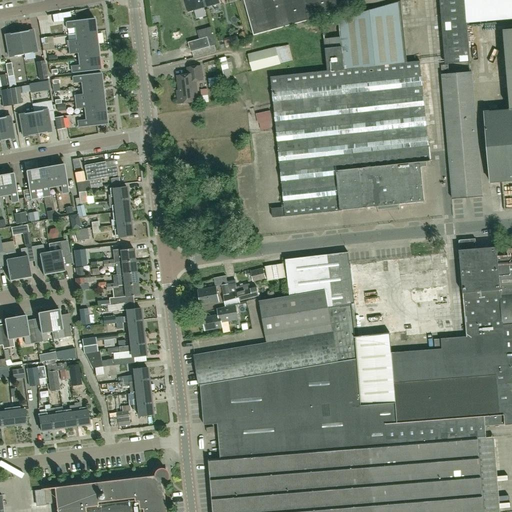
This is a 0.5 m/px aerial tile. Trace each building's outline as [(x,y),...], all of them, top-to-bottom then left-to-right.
[(184,0),(188,12),(207,7),(205,0),(184,0)] [(354,8),(351,0),(240,0),(242,5),(245,4),(254,36),(354,8)] [(351,0),(354,8),(383,0),(351,0)] [(511,0),(439,0),(445,64),(470,62),(466,24),(511,19),(511,0)] [(426,161),(430,161),(419,61),(407,62),(400,1),(323,24),(327,70),(271,77),(284,207),(271,209),(272,218),(424,202),(420,167),(426,166),(426,161)] [(94,18),(66,21),(66,22),(67,28),(75,27),(75,34),(96,31),(94,18)] [(511,29),(503,30),(510,110),(484,112),(490,182),(511,180),(511,29)] [(19,32),(23,54),(37,52),(33,30),(19,32)] [(97,44),(96,31),(75,34),(76,40),(68,41),(69,47),(97,44)] [(23,54),(19,32),(5,35),(9,57),(23,54)] [(210,47),(207,37),(188,43),(191,52),(210,47)] [(99,57),(97,44),(69,47),(70,54),(78,53),(78,59),(99,57)] [(289,45),(276,48),(248,55),(252,71),(293,61),(289,45)] [(100,70),(99,57),(78,59),(79,65),(71,66),(72,72),(72,73),(100,70)] [(39,80),(46,79),(42,61),(36,63),(39,80)] [(4,64),(9,88),(16,86),(14,76),(13,76),(11,63),(4,64)] [(178,95),(179,103),(198,101),(195,81),(203,80),(201,66),(187,68),(188,75),(178,76),(180,95),(178,95)] [(482,197),(472,72),(442,74),(452,199),(453,199),(482,197)] [(101,73),(72,76),(72,77),(73,83),(81,82),(82,88),(102,86),(101,73)] [(104,98),(102,86),(82,88),(83,95),(75,96),(75,102),(104,98)] [(12,105),(21,104),(19,87),(10,88),(12,105)] [(3,106),(12,105),(10,89),(0,90),(3,106)] [(105,111),(104,98),(75,102),(76,108),(84,107),(85,113),(105,111)] [(33,112),(37,134),(51,132),(47,109),(33,112)] [(107,124),(105,111),(85,113),(86,120),(78,121),(78,127),(78,128),(107,124)] [(23,137),(37,134),(33,112),(19,114),(23,137)] [(0,117),(0,140),(14,138),(10,116),(0,117)] [(65,128),(62,116),(54,118),(56,129),(65,128)] [(91,191),(90,188),(101,186),(100,178),(118,175),(116,165),(106,167),(104,161),(84,165),(86,178),(88,178),(89,180),(76,183),(78,192),(91,191)] [(64,164),(51,166),(54,186),(61,185),(62,193),(68,192),(69,192),(64,164)] [(51,166),(38,169),(43,197),(49,195),(48,187),(54,186),(51,166)] [(43,197),(38,169),(25,171),(30,199),(31,199),(37,198),(35,190),(41,189),(43,197)] [(13,173),(0,175),(4,195),(10,194),(12,202),(18,201),(13,173)] [(110,189),(111,195),(108,195),(109,202),(128,199),(126,187),(113,188),(113,189),(110,189)] [(128,199),(109,202),(109,208),(112,208),(112,213),(129,211),(128,199)] [(78,204),(79,215),(86,213),(84,203),(78,204)] [(112,213),(113,220),(111,220),(111,225),(117,225),(131,224),(129,211),(112,213)] [(25,212),(14,214),(15,224),(27,222),(25,212)] [(117,225),(117,230),(114,230),(115,238),(118,237),(118,238),(132,236),(131,224),(117,225)] [(31,244),(29,233),(22,234),(24,245),(31,244)] [(194,355),(199,386),(200,386),(203,426),(217,425),(220,459),(208,460),(212,511),(483,511),(477,438),(485,437),(484,426),(504,424),(504,425),(511,424),(511,254),(497,255),(496,247),(493,247),(476,249),(475,239),(458,240),(459,245),(459,250),(460,262),(458,262),(460,288),(462,288),(466,336),(454,337),(441,338),(442,349),(432,350),(431,346),(405,348),(405,352),(391,353),(390,343),(389,335),(359,338),(354,303),(353,303),(349,264),(348,257),(347,251),(306,257),(285,260),(285,264),(290,296),(260,301),(267,343),(194,355)] [(56,251),(50,252),(53,272),(64,270),(62,256),(69,255),(66,241),(54,243),(54,244),(56,251)] [(53,272),(50,252),(44,253),(42,246),(43,246),(43,245),(32,247),(34,261),(40,260),(42,274),(53,272)] [(22,257),(16,258),(20,278),(31,276),(26,248),(20,249),(21,250),(22,257)] [(120,250),(121,262),(134,261),(133,248),(120,250)] [(85,249),(74,250),(75,267),(86,266),(85,249)] [(20,278),(16,258),(10,259),(9,252),(9,251),(4,252),(9,280),(20,278)] [(115,260),(109,260),(109,267),(115,266),(115,268),(122,268),(122,274),(136,272),(134,261),(121,262),(115,263),(115,260)] [(285,277),(283,264),(265,267),(268,280),(285,277)] [(75,268),(76,276),(84,275),(83,267),(75,268)] [(253,281),(265,278),(263,268),(251,271),(245,272),(246,277),(252,275),(253,281)] [(105,284),(106,287),(137,284),(136,272),(122,274),(123,280),(116,281),(117,283),(111,283),(105,284)] [(240,301),(253,298),(259,296),(257,287),(250,288),(249,284),(237,287),(235,280),(227,282),(230,293),(238,291),(240,301)] [(106,287),(106,291),(112,290),(117,289),(118,292),(124,291),(125,298),(139,296),(137,284),(106,287)] [(228,285),(223,286),(224,295),(226,306),(229,305),(239,303),(237,291),(230,293),(228,285)] [(201,306),(219,302),(216,287),(198,290),(201,306)] [(99,305),(102,305),(110,304),(123,303),(123,297),(109,298),(109,300),(107,300),(99,301),(99,305)] [(218,315),(203,317),(205,331),(222,328),(221,321),(226,320),(227,321),(238,319),(236,309),(236,305),(217,309),(218,315)] [(87,308),(79,309),(81,325),(90,324),(87,308)] [(122,323),(128,322),(142,320),(140,308),(126,310),(127,317),(123,317),(115,318),(115,323),(122,323)] [(48,311),(51,331),(52,331),(53,339),(64,337),(59,309),(48,311)] [(51,331),(48,311),(37,313),(42,341),(47,340),(46,332),(51,331)] [(25,315),(14,317),(18,337),(24,336),(25,344),(31,343),(25,315)] [(7,338),(1,339),(3,348),(14,346),(12,338),(18,337),(14,317),(3,319),(7,338)] [(128,322),(129,334),(143,332),(142,320),(128,322)] [(129,334),(130,345),(144,344),(143,332),(129,334)] [(94,338),(91,338),(81,339),(84,353),(97,351),(94,338)] [(119,352),(131,351),(132,357),(146,356),(144,344),(130,345),(130,346),(118,347),(107,349),(107,354),(119,352)] [(75,348),(66,350),(67,359),(76,359),(75,348)] [(102,367),(113,365),(129,364),(129,357),(112,359),(101,360),(102,367)] [(65,363),(64,360),(55,361),(56,364),(55,364),(56,371),(59,371),(61,380),(70,379),(69,369),(66,370),(65,363)] [(69,369),(70,379),(71,386),(81,385),(78,363),(68,365),(69,369)] [(51,386),(52,390),(58,389),(58,385),(57,379),(56,371),(55,364),(46,366),(47,372),(49,372),(51,386)] [(44,366),(27,369),(26,369),(29,387),(30,386),(39,385),(38,379),(45,378),(44,366)] [(134,381),(148,380),(147,368),(133,369),(134,381)] [(23,369),(12,370),(13,380),(24,378),(23,369)] [(0,378),(9,377),(8,370),(0,370),(0,378)] [(148,380),(134,381),(136,393),(150,391),(148,380)] [(136,393),(136,399),(132,400),(133,405),(132,405),(151,403),(150,391),(136,393)] [(74,405),(77,426),(89,424),(87,411),(86,411),(86,408),(81,408),(80,402),(74,403),(74,405)] [(132,410),(138,410),(138,417),(153,415),(151,403),(132,405),(132,410)] [(65,428),(77,426),(74,405),(68,406),(69,410),(63,411),(62,411),(65,428)] [(129,424),(128,412),(130,411),(129,405),(121,406),(122,412),(116,413),(118,426),(122,425),(122,430),(129,429),(129,425),(129,424)] [(62,407),(50,409),(53,429),(65,428),(62,411),(63,411),(62,407)] [(18,408),(11,409),(13,424),(26,422),(24,409),(19,410),(18,408)] [(6,412),(0,413),(0,416),(1,426),(13,424),(11,409),(5,409),(6,412)] [(40,431),(53,429),(50,409),(45,409),(45,413),(38,415),(39,418),(38,418),(40,431)] [(3,511),(1,495),(0,494),(0,511),(164,511),(162,483),(163,482),(165,481),(166,480),(167,478),(168,476),(168,474),(167,472),(164,469),(162,468),(160,468),(158,468),(156,469),(155,470),(154,472),(153,474),(153,476),(53,488),(56,510),(62,509),(62,511),(3,511)]
